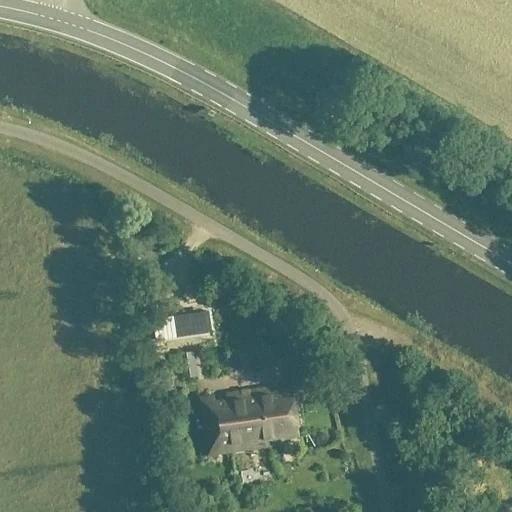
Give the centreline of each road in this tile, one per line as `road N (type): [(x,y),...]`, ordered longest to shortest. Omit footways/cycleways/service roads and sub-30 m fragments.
road 1 (unclassified): [(0,129),(96,164),(329,304),(351,340),(385,511)]
road 2 (primary): [(511,266),(161,63),(57,23)]
